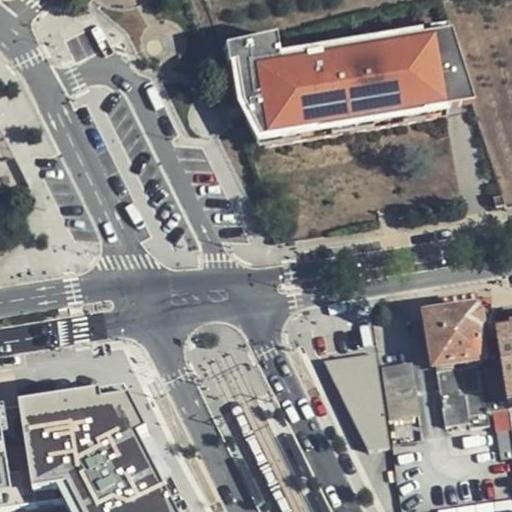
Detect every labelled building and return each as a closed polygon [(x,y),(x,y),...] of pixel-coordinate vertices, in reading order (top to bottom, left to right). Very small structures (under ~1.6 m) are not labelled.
[(449,22),(284,68),(277,37),(225,48),(229,67),(236,66),(244,99),(265,155),(472,99),(449,22)] [(236,66),(229,67),(236,101),(244,99),(236,66)] [(474,105),(472,99),(265,155),(268,163),(474,105)] [(494,206),(505,205),(502,196),(492,197),(494,206)] [(501,418),(483,306),(420,315),(428,366),(471,359),(472,366),(443,370),(447,392),(442,393),(448,426),(501,418)] [(511,331),(495,334),(504,406),(511,404),(511,331)] [(380,368),(378,354),(327,362),(371,450),(392,447),(388,421),(380,368)] [(415,363),(380,368),(388,421),(423,416),(415,363)] [(194,511),(131,383),(0,403),(0,510),(68,499),(74,511),(194,511)]
